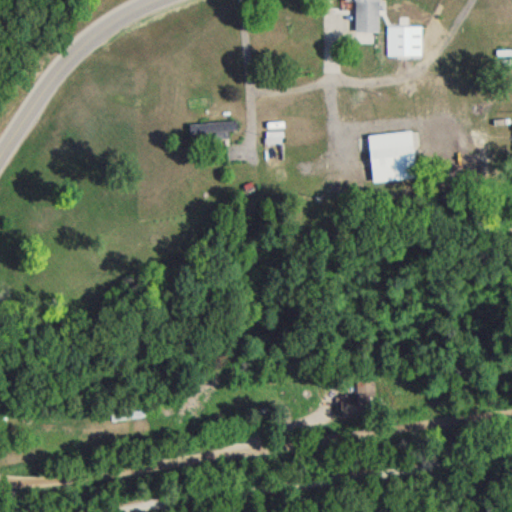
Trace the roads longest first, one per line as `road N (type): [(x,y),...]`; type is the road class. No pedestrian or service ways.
road 1 (residential): [(0,481),(511,415)]
road 2 (tertiary): [(0,150),(110,0)]
